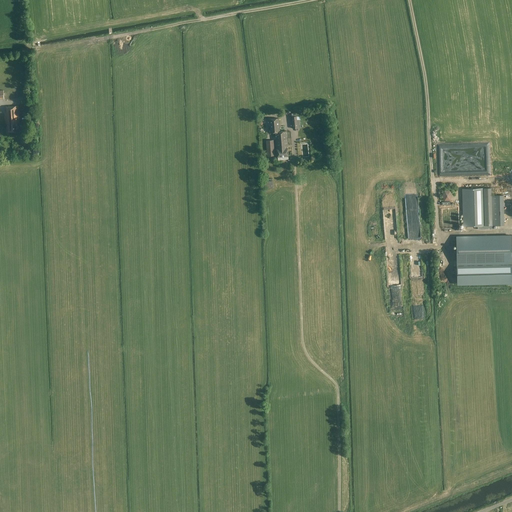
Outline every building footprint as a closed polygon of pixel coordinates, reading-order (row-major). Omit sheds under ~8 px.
[(17,123),(19,123),(18,106),(6,107),(7,113),(5,113),(5,120),(7,120),(8,132),(17,131),(17,123)] [(277,157),(288,156),(287,148),(287,145),(286,131),(280,132),(279,118),(269,119),(270,133),(275,132),(277,149),(277,157)] [(267,156),(275,155),(273,140),(266,141),(267,156)] [(265,181),(265,189),(273,188),(273,180),(265,181)] [(504,225),(503,200),(510,200),(510,195),(491,195),(491,188),(484,188),(462,189),(463,226),(492,225),(504,225)] [(450,200),(453,195),(450,191),(445,190),(441,195),(444,200),(450,200)] [(511,236),(456,237),(457,267),(511,266),(511,257),(511,249),(511,236)]
